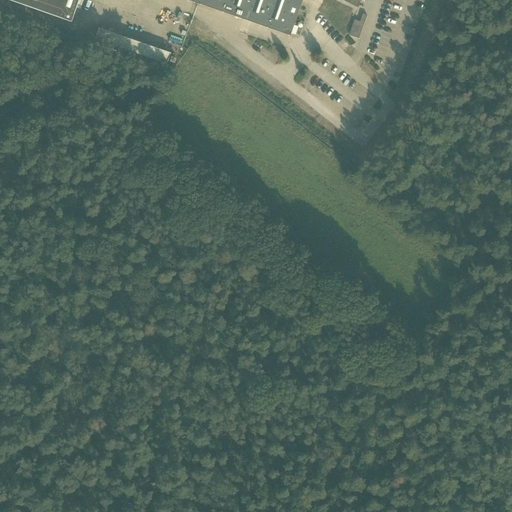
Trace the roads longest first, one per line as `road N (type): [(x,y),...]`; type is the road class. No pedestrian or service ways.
road 1 (track): [(290,511),(511,215)]
road 2 (unknown): [(275,71),(350,130),(371,137),(386,125),(297,58)]
road 3 (unknown): [(386,125),(396,105),(388,88),(415,0)]
road 4 (unknown): [(297,58),(330,45),(363,58),(383,0)]
road 5 (unknown): [(166,0),(226,28),(275,71)]
